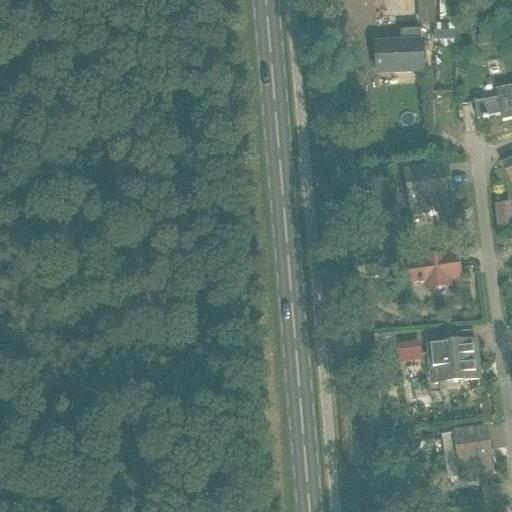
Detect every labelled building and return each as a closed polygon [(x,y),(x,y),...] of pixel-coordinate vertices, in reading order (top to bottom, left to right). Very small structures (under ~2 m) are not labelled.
[(435,25),(434,0),(417,1),(418,25),(435,25)] [(399,29),(400,41),(372,43),(374,77),(422,75),(420,28),(399,29)] [(498,100),(474,105),(477,121),(478,121),(478,120),(483,119),(483,120),(488,119),(487,118),(501,116),(502,122),(511,120),(511,86),(496,89),(498,100)] [(511,161),(502,166),(511,188),(511,161)] [(447,166),(403,172),(410,218),(429,215),(430,217),(434,217),(434,214),(453,212),(447,166)] [(367,181),(356,182),(357,199),(369,198),(367,181)] [(498,231),(511,229),(511,227),(510,206),(496,207),(498,231)] [(426,281),(426,285),(448,282),(448,279),(458,277),(455,255),(444,257),(443,255),(441,256),(441,258),(409,263),(412,283),(426,281)] [(382,265),(362,268),(364,278),(383,274),(382,265)] [(455,316),(442,317),(443,325),(456,324),(455,316)] [(471,333),(444,335),(445,346),(429,347),(433,385),(478,381),(474,343),(473,343),(471,333)] [(395,344),(396,359),(419,358),(419,343),(395,344)] [(486,429),(466,432),(454,434),(460,480),(493,475),(486,429)] [(384,458),(395,462),(400,450),(389,445),(384,458)]
